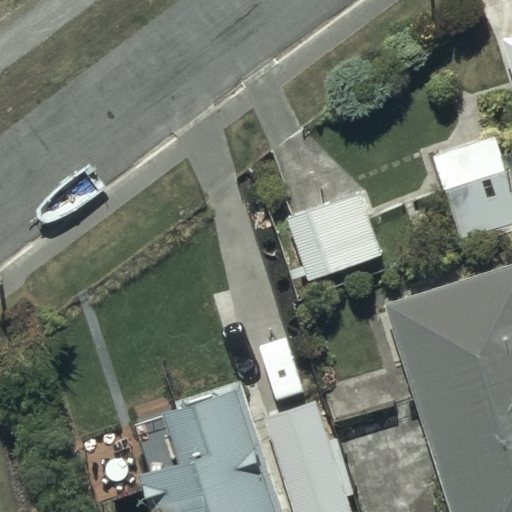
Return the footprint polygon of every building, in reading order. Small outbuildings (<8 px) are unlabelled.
[(511,35),(495,41),(511,99),(511,150),(496,155),(491,136),(427,155),(452,240),(511,222),(511,35)] [(281,220),(302,282),(383,255),(362,192),(281,220)] [(511,511),(511,263),(377,305),(441,511),(438,511),(511,511)] [(123,428),(137,472),(123,476),(134,511),(274,511),(232,381),(144,410),(147,420),(123,428)] [(313,400),(258,417),(286,511),(347,511),(343,496),(348,495),(331,440),(326,441),(313,400)]
